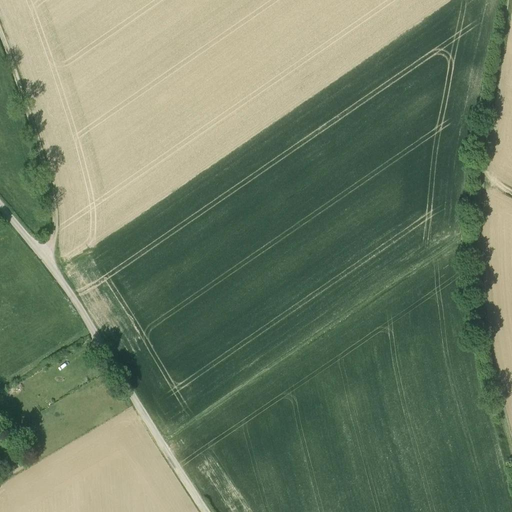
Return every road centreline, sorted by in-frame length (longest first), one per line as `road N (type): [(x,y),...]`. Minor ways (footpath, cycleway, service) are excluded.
road 1 (unclassified): [(205,511),(62,282),(0,204)]
road 2 (track): [(41,254),(54,211),(0,31)]
road 3 (track): [(482,166),(506,0)]
